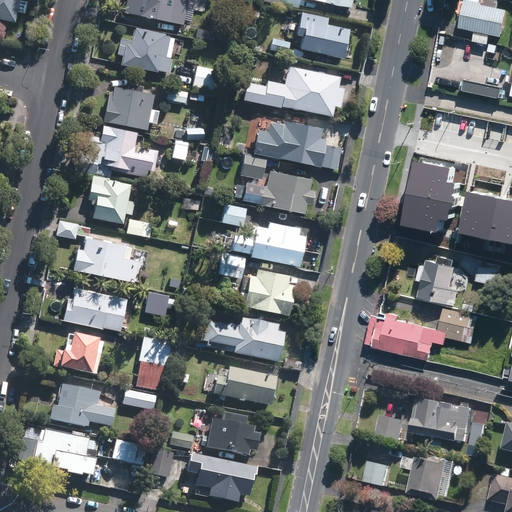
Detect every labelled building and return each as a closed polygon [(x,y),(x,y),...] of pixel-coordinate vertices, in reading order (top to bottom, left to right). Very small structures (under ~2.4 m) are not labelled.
[(29,2),(21,1),(21,0),(0,0),(0,17),(17,22),(19,10),(27,12),(29,2)] [(172,21),(175,0),(137,0),(137,2),(143,4),(141,15),(172,21)] [(466,0),(461,26),(477,29),(475,40),(491,44),(493,33),(505,35),(511,8),(485,3),(485,0),(466,0)] [(297,33),(303,34),(301,47),(344,57),(351,28),(327,23),(328,16),(302,10),(297,33)] [(173,57),(171,57),(175,37),(165,35),(166,32),(137,26),(133,43),(127,42),(123,63),(158,70),(159,69),(170,71),(173,57)] [(290,41),(273,37),(271,48),(288,52),(290,41)] [(198,64),(193,85),(217,90),(221,70),(198,64)] [(333,115),(335,104),(342,105),(345,87),(339,86),(341,75),(288,64),(280,104),(333,115)] [(468,77),(466,88),(503,96),(506,85),(468,77)] [(114,91),(110,91),(104,119),(116,121),(148,128),(155,93),(116,85),(114,91)] [(170,87),(167,98),(186,102),(188,91),(170,87)] [(272,93),(259,90),(256,100),(269,103),(272,93)] [(248,121),(251,106),(232,102),(228,117),(248,121)] [(269,127),(272,110),(254,106),(251,123),(269,127)] [(321,165),(325,144),(326,137),(321,136),(323,126),(291,120),(290,123),(282,121),(278,141),(275,156),(321,165)] [(138,131),(104,124),(97,161),(117,164),(116,170),(147,175),(149,168),(155,170),(159,149),(139,145),(138,150),(135,150),(138,131)] [(204,138),(204,126),(185,126),(185,138),(204,138)] [(484,191),(508,196),(511,175),(511,134),(492,130),(481,182),(485,183),(484,191)] [(207,143),(173,141),(172,159),(206,162),(207,143)] [(267,157),(246,153),(241,174),(262,179),(267,157)] [(247,181),(243,199),(306,212),(308,202),(312,202),(315,188),(310,187),(312,178),(269,169),(266,185),(247,181)] [(133,182),(94,174),(89,198),(93,199),(92,202),(96,203),(94,216),(124,222),(127,211),(132,212),(135,200),(129,198),(133,182)] [(482,186),(462,181),(460,190),(480,195),(482,186)] [(441,237),(470,244),(477,217),(468,215),(471,205),(453,201),(451,209),(436,206),(430,232),(442,235),(441,237)] [(247,207),(226,203),(222,221),(243,226),(247,207)] [(153,222),(131,218),(128,232),(150,236),(153,222)] [(76,237),(79,223),(61,219),(58,234),(76,237)] [(252,255),(300,265),(306,233),(300,232),(301,226),(270,219),(268,226),(258,223),(257,227),(253,226),(251,234),(236,231),(232,249),(252,253),(252,255)] [(79,246),(74,268),(134,281),(139,259),(124,256),(127,243),(87,235),(84,247),(79,246)] [(241,277),(246,256),(223,251),(219,272),(241,277)] [(426,280),(422,295),(458,303),(462,287),(455,285),(461,259),(442,254),(441,259),(431,257),(430,263),(424,262),(421,278),(426,280)] [(483,258),(478,279),(499,284),(503,263),(483,258)] [(251,272),(245,304),(290,313),(296,283),(288,281),(290,273),(257,266),(256,273),(251,272)] [(61,319),(121,330),(128,298),(73,286),(70,297),(66,296),(61,319)] [(147,289),(142,311),(164,315),(168,293),(147,289)] [(442,328),(384,314),(383,315),(377,343),(376,346),(432,358),(437,340),(448,342),(450,336),(475,342),(481,315),(446,307),(442,328)] [(377,343),(383,315),(375,313),(369,341),(377,343)] [(233,353),(279,363),(286,333),(278,331),(279,325),(242,317),(241,326),(229,323),(228,325),(208,320),(203,341),(207,342),(206,346),(234,352),(233,353)] [(89,374),(96,339),(66,333),(62,351),(55,349),(51,366),(89,374)] [(176,343),(185,345),(187,336),(178,335),(176,343)] [(165,368),(169,344),(140,339),(136,362),(138,363),(133,388),(156,392),(161,367),(165,368)] [(214,393),(272,406),(278,376),(230,366),(228,377),(218,375),(214,393)] [(186,383),(187,375),(176,373),(174,381),(186,383)] [(47,419),(86,427),(87,421),(106,426),(110,409),(91,405),(91,402),(96,403),(98,392),(60,384),(56,406),(50,405),(47,419)] [(123,390),(121,404),(151,410),(154,396),(123,390)] [(415,433),(468,442),(474,407),(464,405),(463,409),(444,406),(445,402),(421,398),(415,433)] [(213,418),(207,447),(250,455),(251,450),(257,451),(261,432),(254,431),(255,426),(246,424),(248,416),(225,411),(223,420),(213,418)] [(383,416),(380,436),(409,441),(412,421),(383,416)] [(477,422),(472,446),(483,448),(488,424),(477,422)] [(31,464),(90,476),(95,451),(85,448),(87,438),(43,429),(40,442),(36,441),(31,464)] [(190,449),(192,436),(170,432),(169,436),(162,435),(161,440),(168,442),(168,445),(190,449)] [(136,445),(113,440),(110,457),(132,462),(136,445)] [(167,478),(172,453),(151,448),(145,474),(167,478)] [(251,483),(255,467),(189,454),(185,472),(195,474),(193,485),(208,488),(206,496),(236,503),(237,494),(247,496),(250,483),(251,483)] [(440,500),(451,459),(432,454),(431,459),(420,456),(411,493),(440,500)] [(389,465),(371,460),(366,481),(384,485),(389,465)] [(511,511),(511,476),(497,473),(490,499),(511,504),(508,511),(511,511)]
